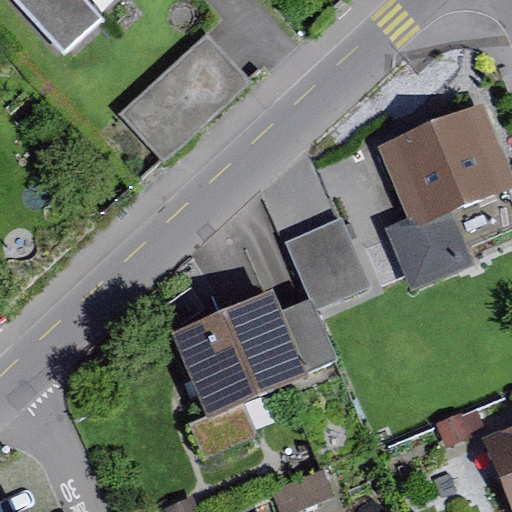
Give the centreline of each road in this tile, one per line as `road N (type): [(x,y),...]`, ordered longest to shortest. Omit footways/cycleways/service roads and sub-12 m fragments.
road 1 (secondary): [(419,0),(10,384)]
road 2 (residential): [(87,511),(53,439),(10,384)]
